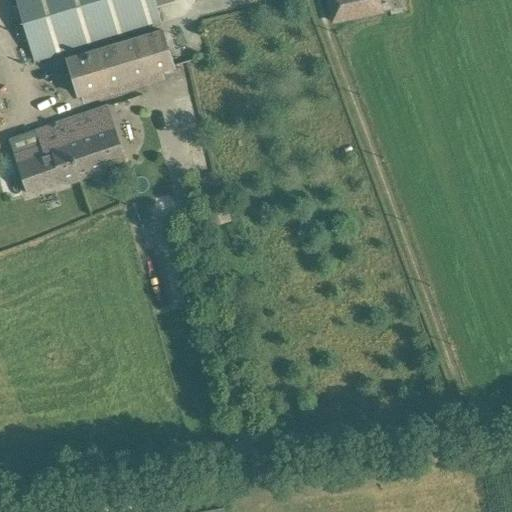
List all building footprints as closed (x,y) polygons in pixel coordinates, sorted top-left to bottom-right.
[(159,22),(152,0),(15,0),(34,61),(159,22)] [(326,0),(330,19),(380,8),(377,0),(326,0)] [(66,59),(77,94),(172,64),(161,29),(66,59)] [(40,144),(33,146),(14,153),(28,194),(61,182),(62,185),(121,164),(114,145),(101,107),(35,130),(40,144)] [(201,194),(209,226),(231,221),(223,188),(201,194)]
